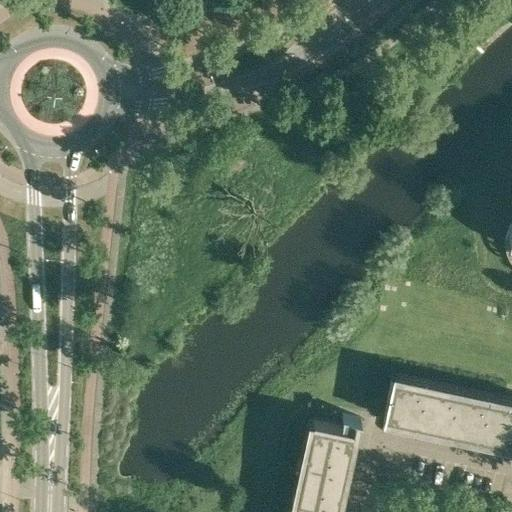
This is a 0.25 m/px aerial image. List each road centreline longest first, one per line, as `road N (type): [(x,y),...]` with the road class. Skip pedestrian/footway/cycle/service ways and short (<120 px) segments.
road 1 (tertiary): [(51,444),(64,374),(71,143)]
road 2 (tertiary): [(39,143),(39,373),(51,444)]
road 3 (tertiary): [(105,106),(179,102),(254,79),(345,30),(375,0)]
road 4 (tertiary): [(312,0),(270,33),(206,60),(145,77),(105,76)]
road 5 (residential): [(362,511),(378,440),(511,468)]
road 6 (tertiary): [(105,76),(87,51),(58,39),(27,46),(6,69)]
